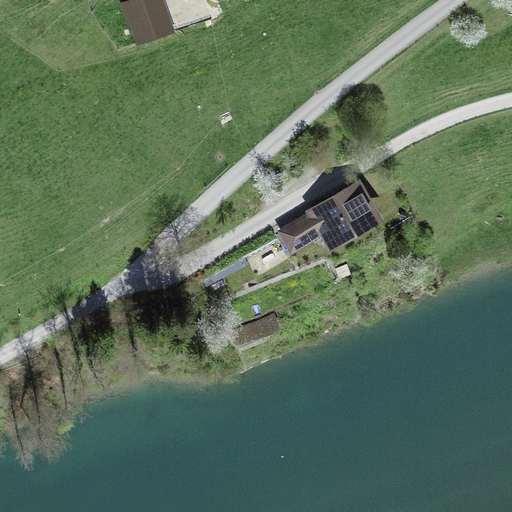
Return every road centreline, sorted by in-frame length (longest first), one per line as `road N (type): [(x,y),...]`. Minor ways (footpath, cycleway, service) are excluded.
road 1 (residential): [(452,0),(291,126),(132,278),(180,269),(418,132),(511,99)]
road 2 (track): [(0,354),(132,278)]
